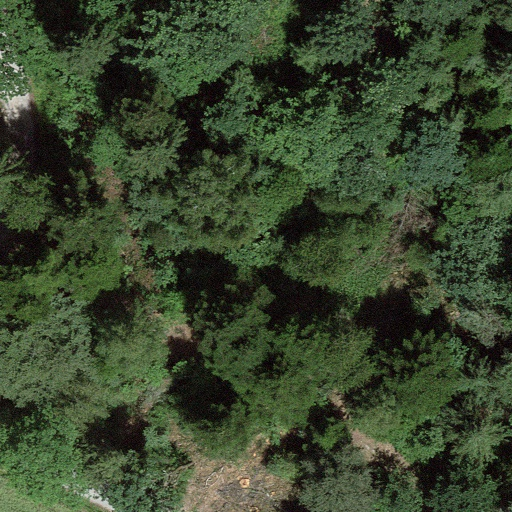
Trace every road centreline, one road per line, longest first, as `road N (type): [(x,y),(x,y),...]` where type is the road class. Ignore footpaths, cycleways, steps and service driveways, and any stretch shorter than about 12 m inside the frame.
road 1 (track): [(179,511),(0,425)]
road 2 (track): [(0,74),(33,196),(0,243)]
